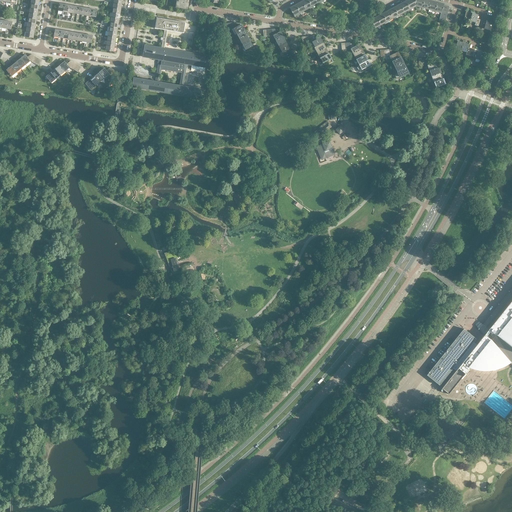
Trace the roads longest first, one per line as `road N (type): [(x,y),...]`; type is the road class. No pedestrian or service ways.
road 1 (secondary): [(500,51),(448,177),(373,300),(292,402),(162,511)]
road 2 (secondary): [(176,511),(256,446),(350,346),(432,226),(511,67)]
